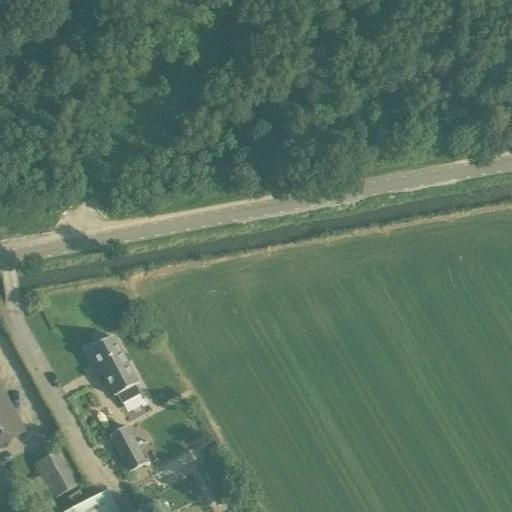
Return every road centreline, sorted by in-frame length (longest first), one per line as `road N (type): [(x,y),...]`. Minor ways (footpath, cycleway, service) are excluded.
road 1 (tertiary): [(0,257),(511,163)]
road 2 (track): [(85,242),(87,210),(238,0)]
